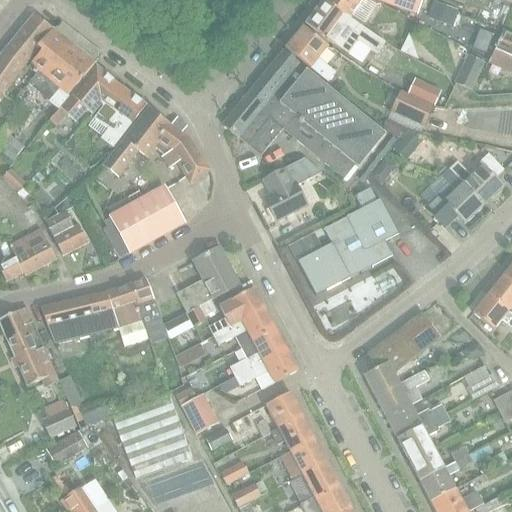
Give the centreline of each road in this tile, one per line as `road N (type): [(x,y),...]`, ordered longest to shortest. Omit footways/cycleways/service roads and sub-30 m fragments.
road 1 (residential): [(0,306),(150,263),(237,217)]
road 2 (residential): [(322,374),(511,220)]
road 3 (residential): [(322,374),(237,217)]
road 4 (residential): [(201,102),(56,0)]
road 5 (residential): [(393,511),(322,374)]
road 6 (residential): [(201,102),(294,0)]
road 7 (residential): [(237,217),(201,102)]
